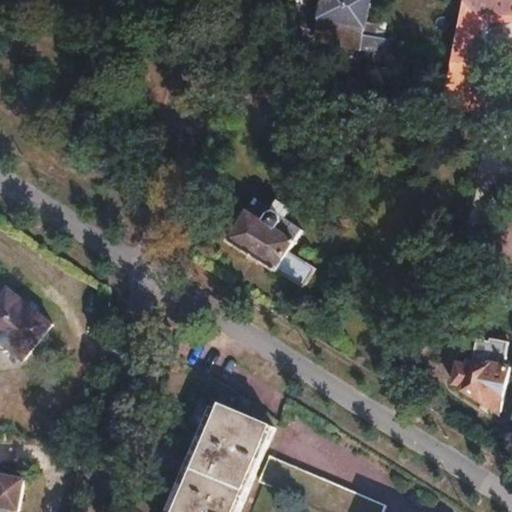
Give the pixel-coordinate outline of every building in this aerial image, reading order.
[(323,0),(315,42),(383,55),(386,41),(376,39),(378,30),(365,27),(370,0),(323,0)] [(511,0),(464,0),(450,72),(471,76),(480,33),(481,13),(511,12),(511,0)] [(257,200),(230,243),(277,273),(278,272),(306,288),(318,270),(290,252),(304,229),(257,200)] [(7,297),(0,305),(0,357),(3,360),(9,359),(11,357),(25,367),(52,331),(7,297)] [(417,332),(402,356),(418,366),(433,341),(417,332)] [(458,366),(454,385),(465,388),(464,393),(502,416),(511,370),(490,365),(489,368),(470,364),(470,368),(458,366)] [(221,405),(175,511),(241,511),(277,429),(221,405)] [(272,458),(261,484),(329,511),(384,511),(388,505),(272,458)] [(0,511),(20,511),(26,482),(1,477),(0,481),(0,480),(0,511)]
